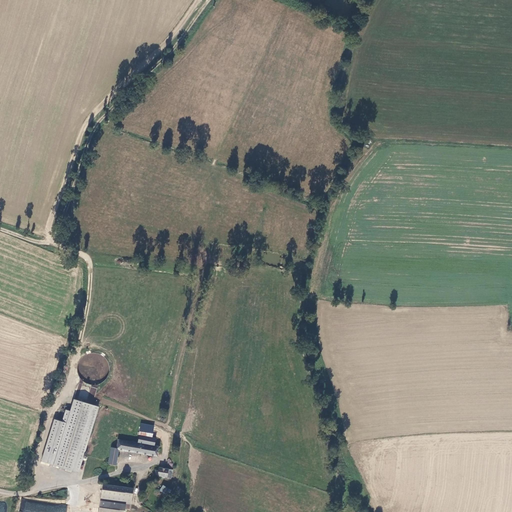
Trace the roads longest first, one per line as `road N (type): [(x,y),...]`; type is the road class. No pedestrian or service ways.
road 1 (track): [(73,390),(360,499),(366,511)]
road 2 (track): [(208,0),(180,41),(85,138),(57,244)]
road 3 (track): [(25,492),(45,428),(61,396),(73,390),(91,270),(77,250),(57,244)]
road 4 (unclassified): [(0,491),(158,460)]
